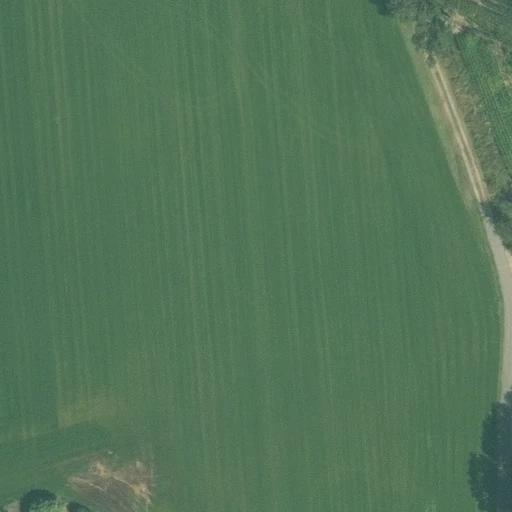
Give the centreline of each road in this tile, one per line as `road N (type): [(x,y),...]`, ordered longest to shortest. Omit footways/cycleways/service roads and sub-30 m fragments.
road 1 (track): [(412,0),(498,250),(508,389)]
road 2 (unclassified): [(503,511),(508,389)]
